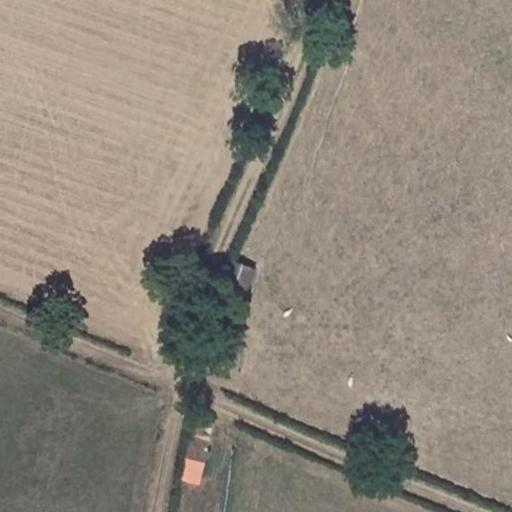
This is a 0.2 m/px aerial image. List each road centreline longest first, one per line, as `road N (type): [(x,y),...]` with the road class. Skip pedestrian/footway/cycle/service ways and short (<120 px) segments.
road 1 (track): [(318,0),(299,81),(230,217),(178,385)]
road 2 (track): [(178,385),(480,511)]
road 3 (track): [(0,312),(178,385)]
road 4 (track): [(178,385),(154,511)]
